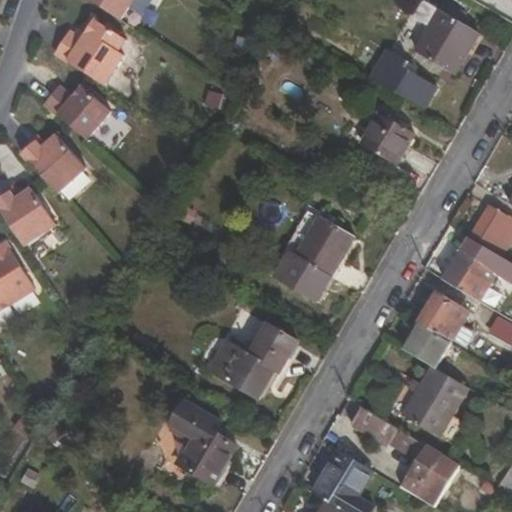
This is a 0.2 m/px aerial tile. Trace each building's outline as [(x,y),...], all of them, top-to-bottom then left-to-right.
[(86,0),(108,14),(121,22),(135,0),(86,0)] [(416,18),(431,27),(417,53),(457,76),(480,34),(425,2),(416,18)] [(56,55),(106,87),(126,57),(120,53),(127,42),(95,21),(87,34),(83,40),(76,36),(71,33),(56,55)] [(87,34),(80,30),(76,36),(83,40),(87,34)] [(426,112),(443,84),(386,50),(370,78),(426,112)] [(59,87),(55,92),(69,104),(73,99),(59,87)] [(44,105),(88,142),(112,114),(83,88),(73,99),(69,104),(55,92),(44,105)] [(415,134),(383,115),(364,147),(397,166),(415,134)] [(42,151),(47,147),(37,137),(33,141),(42,151)] [(23,158),(58,197),(88,172),(58,138),(47,147),(42,151),(33,141),(19,153),(23,158)] [(12,201),(17,198),(11,188),(6,191),(12,201)] [(0,195),(0,212),(25,249),(57,228),(30,189),(17,198),(12,201),(6,191),(0,195)] [(505,255),(511,242),(511,217),(510,219),(490,208),(473,237),(505,255)] [(322,220),(299,259),(332,278),(355,239),(322,220)] [(445,283),(481,304),(498,274),(504,278),(511,264),(471,240),(445,283)] [(0,312),(37,290),(5,242),(0,245),(0,312)] [(463,325),(471,313),(440,294),(421,326),(452,344),(454,341),(467,349),(477,333),(463,325)] [(452,344),(421,326),(406,351),(433,367),(437,369),(452,344)] [(230,344),(212,372),(260,400),(277,373),(281,375),(300,344),(270,327),(252,357),(230,344)] [(433,367),(418,392),(402,382),(388,407),(442,439),(472,390),(437,369),(433,367)] [(185,403),(171,427),(195,441),(190,450),(188,449),(178,466),(215,487),(238,447),(211,431),(217,421),(185,403)] [(353,428),(388,448),(389,446),(419,463),(404,490),(434,508),(450,479),(458,484),(467,468),(450,458),(449,459),(364,410),(353,428)] [(316,495),(344,511),(373,511),(377,506),(361,497),(375,473),(341,452),(316,495)] [(511,469),(501,487),(511,493),(511,469)]
